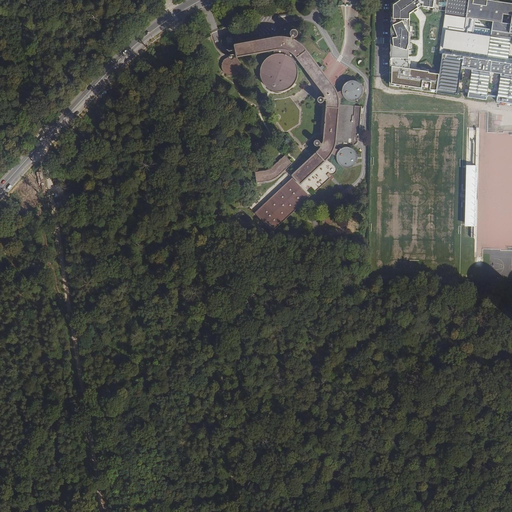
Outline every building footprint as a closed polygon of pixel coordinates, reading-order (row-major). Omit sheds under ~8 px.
[(446,4),(447,0),(400,0),(392,6),(391,32),(391,37),(390,46),(390,52),(390,78),(389,87),(437,93),(440,72),(410,68),(411,21),(423,12),(445,16),(446,4)] [(447,0),(446,4),(445,16),(443,26),(439,54),(442,55),(440,72),(437,93),(457,96),(461,68),(472,70),(468,98),(486,101),(491,73),(501,74),(497,103),(511,104),(511,4),(487,1),(487,0),(447,0)] [(284,25),(274,38),(271,39),(235,45),(237,56),(277,49),(280,49),(283,50),(285,50),(287,51),(290,52),(292,54),(296,56),(298,60),(305,68),(308,72),(315,81),(321,88),(323,91),(324,93),(325,95),(326,97),(322,98),(321,97),(320,97),(319,97),(318,98),(317,99),(316,100),(316,101),(317,102),(317,103),(318,103),(319,104),(320,104),(321,103),(322,103),(322,102),(323,101),(326,101),(326,103),(327,106),(326,107),(326,119),(324,136),(324,138),(324,141),(323,142),(322,144),(321,146),(321,147),(318,151),(316,153),(291,176),(287,173),(249,207),(272,231),(311,194),(308,191),(312,188),(315,191),(329,178),(326,175),(329,172),(330,174),(331,174),(332,174),(333,175),(334,174),(335,174),(336,173),(337,172),(337,171),(337,170),(337,169),(337,168),(337,167),(336,167),(330,160),(331,158),(332,157),(333,155),(334,154),(335,154),(337,155),(337,157),(337,158),(337,160),(338,161),(339,164),(340,164),(341,165),(343,166),(344,166),(347,167),(348,167),(350,166),(351,166),(352,165),(353,164),(354,163),(356,161),(357,160),(357,158),(357,156),(357,154),(356,153),(356,151),(355,150),(354,149),(353,148),(352,148),(350,147),(350,143),(351,143),(351,144),(353,144),(357,141),(360,106),(355,105),(353,105),(353,101),(354,101),(356,101),(357,100),(358,100),(359,99),(360,98),(362,95),(362,94),(363,92),(363,89),(362,88),(362,87),(361,85),(359,83),(358,82),(357,81),(356,81),(354,81),(353,80),(351,80),(350,81),(349,81),(347,82),(346,83),(344,85),(343,86),(343,87),(342,88),(342,90),(337,92),(336,91),(336,90),(334,88),(332,85),(330,82),(315,61),(318,57),(322,60),(326,54),(319,49),(298,22),(284,25)] [(295,63),(294,61),(292,59),(290,57),(288,55),(286,54),(284,53),(281,53),(278,53),(276,53),(273,53),(271,54),(269,55),(266,57),(265,59),(263,61),(262,63),(261,65),(260,68),(260,70),(260,73),(261,76),(261,78),(262,80),(264,82),(266,84),(268,86),(270,87),(272,88),(275,89),(277,90),(280,90),(282,89),(285,88),(287,87),(289,86),(291,84),(293,82),(294,80),(296,78),(296,75),(297,73),(297,70),(297,68),(296,65),(295,63)] [(239,61),(238,60),(238,59),(237,58),(236,58),(235,57),(234,57),(233,59),(229,59),(229,56),(227,57),(226,58),(225,59),(224,59),(223,61),(223,62),(222,63),(222,64),(222,65),(222,67),(222,68),(222,69),(223,70),(224,71),(225,72),(226,73),(227,74),(228,74),(229,74),(230,75),(232,75),(233,74),(234,74),(235,73),(236,73),(237,72),(238,71),(239,70),(239,69),(240,68),(240,66),(240,65),(240,64),(239,63),(239,61)] [(474,227),(476,227),(477,167),(475,167),(476,139),(474,139),(473,166),(466,166),(465,227),(471,227),(471,238),(474,238),(474,227)] [(265,170),(255,171),(257,182),(264,181),(268,180),(271,179),(273,178),(275,177),(277,176),(279,175),(281,173),(292,163),(284,155),(275,164),(272,166),(270,168),(268,169),(267,169),(265,170)]
